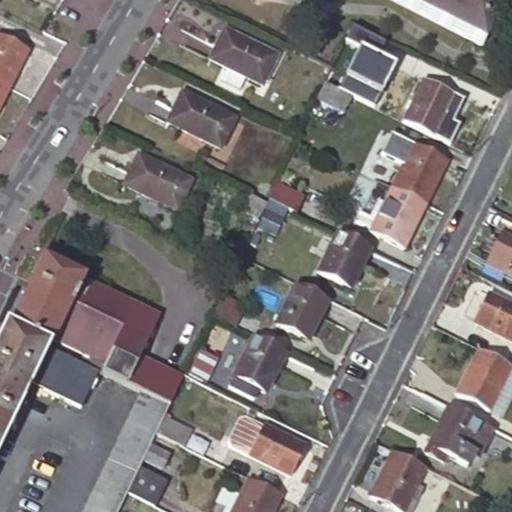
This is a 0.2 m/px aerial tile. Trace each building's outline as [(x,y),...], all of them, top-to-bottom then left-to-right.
[(390,0),(481,45),(499,9),(480,0),(390,0)] [(368,54),(376,39),(351,27),(343,42),(368,54)] [(262,87),(276,57),(223,32),(209,61),(226,69),(244,78),(262,87)] [(0,84),(8,88),(27,52),(0,39),(0,84)] [(237,92),(244,78),(226,69),(219,83),(237,92)] [(403,122),(434,137),(454,96),(423,81),(403,122)] [(351,97),(324,83),(316,99),(343,113),(351,97)] [(0,105),(8,88),(0,84),(0,105)] [(219,149),(233,120),(181,94),(167,123),(219,149)] [(392,189),(425,205),(446,161),(413,145),(392,189)] [(175,211),(189,182),(137,157),(123,186),(175,211)] [(275,184),(268,200),(294,213),(302,198),(275,184)] [(403,249),(425,205),(392,189),(384,204),(370,233),(403,249)] [(265,204),(251,198),(247,207),(261,213),(265,204)] [(359,213),(353,225),(370,233),(384,204),(379,201),(370,218),(359,213)] [(511,276),(511,239),(500,233),(485,263),(511,276)] [(369,250),(337,234),(317,275),(349,290),(369,250)] [(157,316),(41,261),(26,294),(21,292),(4,329),(47,349),(52,340),(105,365),(101,375),(139,394),(168,407),(182,379),(138,357),(157,316)] [(327,302),(294,286),(275,327),(307,342),(327,302)] [(472,324),(511,343),(511,307),(487,294),(472,324)] [(47,349),(4,329),(0,337),(0,441),(27,384),(79,409),(96,373),(47,349)] [(285,354),(252,338),(227,388),(253,401),(259,391),(265,394),(285,354)] [(205,384),(218,360),(200,351),(188,375),(205,384)] [(510,369),(477,352),(455,396),(488,412),(510,369)] [(168,407),(139,394),(82,511),(117,511),(126,493),(154,435),(168,407)] [(490,431),(447,409),(425,455),(442,463),(445,456),(466,467),(472,455),(477,458),(490,431)] [(163,420),(155,435),(182,449),(190,433),(163,420)] [(290,477),(304,448),(262,427),(248,456),(290,477)] [(425,470),(391,453),(369,498),(396,511),(410,511),(422,489),(416,487),(425,470)] [(140,470),(128,494),(154,507),(166,483),(140,470)] [(272,511),(280,497),(247,481),(238,499),(231,511),(272,511)] [(231,511),(238,499),(232,496),(224,511),(231,511)]
